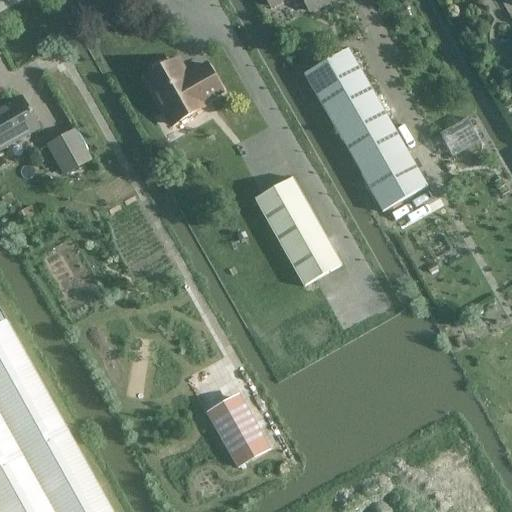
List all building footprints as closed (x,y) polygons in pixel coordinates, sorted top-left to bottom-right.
[(266,0),(271,7),(282,0),(303,0),(309,11),(328,0),(266,0)] [(404,5),(391,11),(397,26),(410,19),(404,5)] [(349,50),(325,64),(304,76),(382,213),(428,187),(349,50)] [(180,123),(180,124),(204,110),(202,106),(222,94),(208,68),(187,80),(177,63),(168,68),(166,64),(163,65),(157,69),(154,72),(156,75),(147,80),(166,113),(167,113),(167,112),(172,109),(180,123)] [(0,152),(40,129),(22,97),(0,109),(0,152)] [(75,132),(48,147),(64,175),(91,160),(75,132)] [(254,201),(304,288),(342,266),(293,179),(254,201)] [(32,206),(17,214),(21,223),(36,215),(32,206)] [(113,511),(9,325),(0,330),(0,511),(113,511)] [(239,399),(210,416),(234,458),(263,442),(239,399)]
